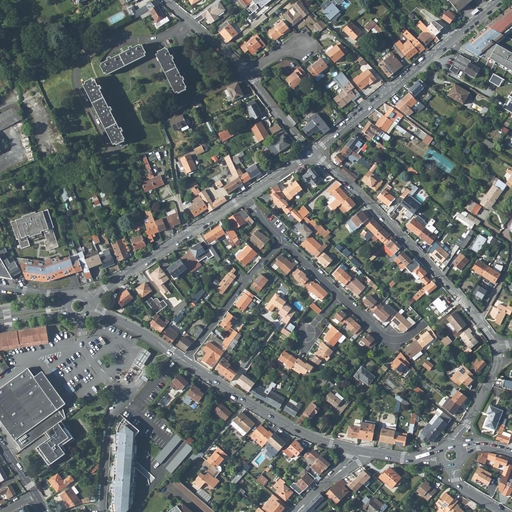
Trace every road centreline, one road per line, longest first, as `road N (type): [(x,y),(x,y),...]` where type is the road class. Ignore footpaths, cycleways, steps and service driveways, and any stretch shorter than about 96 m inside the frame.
road 1 (tertiary): [(309,153),(498,0)]
road 2 (residential): [(309,153),(394,228),(479,322)]
road 3 (residential): [(192,22),(84,56),(75,79),(111,151),(125,144)]
road 4 (tertiary): [(184,361),(298,430),(359,451)]
road 5 (tertiary): [(87,297),(246,196)]
road 6 (residential): [(281,242),(184,361)]
road 7 (residential): [(102,511),(105,438),(125,394)]
